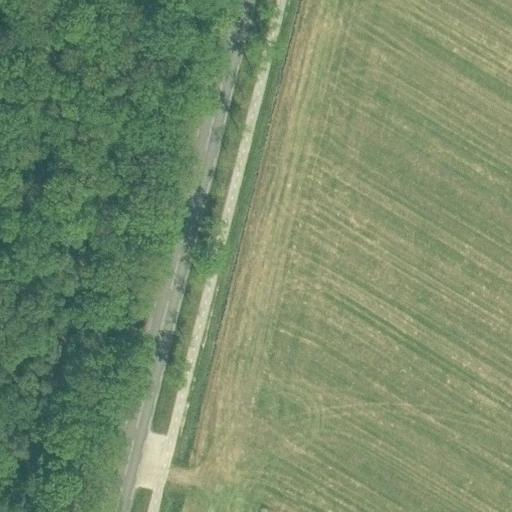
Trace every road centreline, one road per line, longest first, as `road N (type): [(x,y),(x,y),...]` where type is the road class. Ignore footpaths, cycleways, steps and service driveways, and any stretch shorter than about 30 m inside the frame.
road 1 (primary): [(112,511),(240,0)]
road 2 (track): [(191,0),(69,511)]
